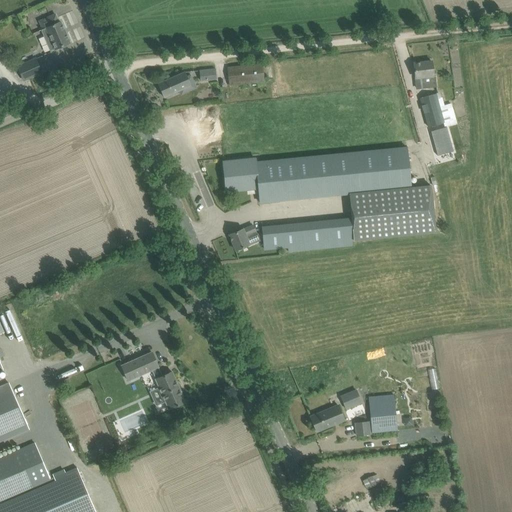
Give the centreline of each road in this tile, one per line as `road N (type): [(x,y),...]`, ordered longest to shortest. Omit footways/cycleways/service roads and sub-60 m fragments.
road 1 (tertiary): [(311,511),(115,74)]
road 2 (track): [(115,74),(135,65),(511,27)]
road 3 (unclassified): [(115,74),(0,123)]
